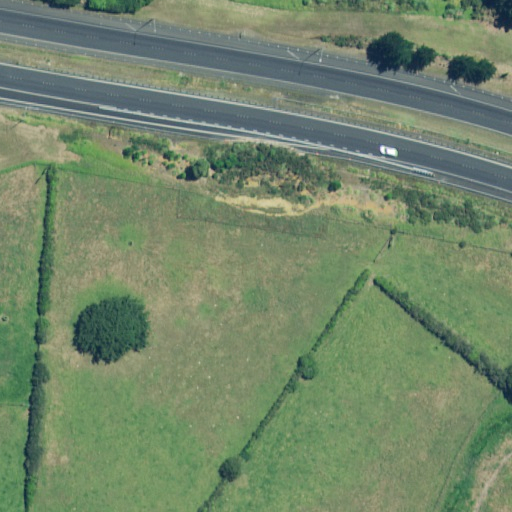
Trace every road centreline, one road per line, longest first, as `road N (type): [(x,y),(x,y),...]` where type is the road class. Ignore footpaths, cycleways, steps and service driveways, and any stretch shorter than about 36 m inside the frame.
road 1 (motorway): [(0,19),(356,82),(511,123)]
road 2 (motorway): [(511,179),(374,142),(136,99)]
road 3 (motorway): [(136,99),(0,74)]
road 4 (motorway): [(136,99),(0,83)]
